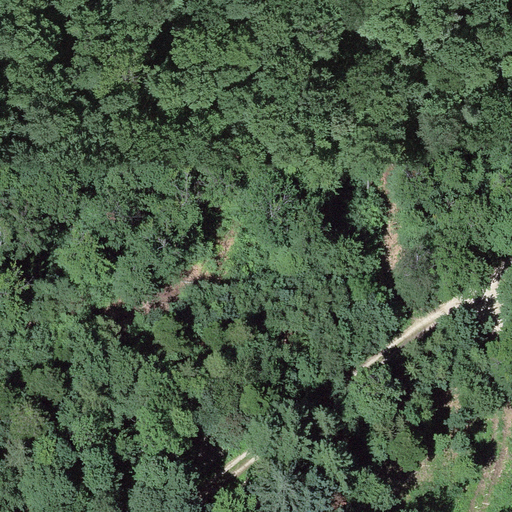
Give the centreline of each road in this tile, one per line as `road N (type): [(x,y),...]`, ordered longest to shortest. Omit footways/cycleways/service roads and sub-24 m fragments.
road 1 (track): [(0,341),(327,277),(458,306),(511,357)]
road 2 (track): [(170,511),(275,418),(511,268)]
